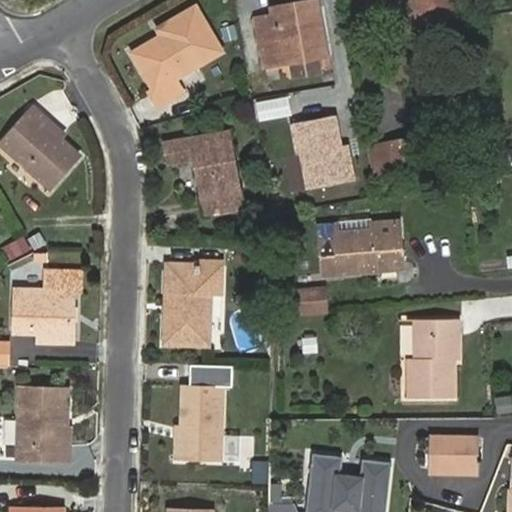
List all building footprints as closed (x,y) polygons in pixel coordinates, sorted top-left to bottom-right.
[(410,0),(412,5),(415,4),(431,1),(435,17),(452,14),(449,0),(410,0)] [(415,4),(418,21),(435,17),(431,1),(415,4)] [(176,79),(223,51),(194,3),(156,26),(159,33),(129,51),(153,90),(149,92),(159,107),(184,92),(176,79)] [(329,54),(321,8),(271,16),(257,19),(265,65),(329,54)] [(256,119),(288,114),(286,95),(253,100),(256,119)] [(51,187),(80,156),(41,122),(44,118),(33,108),(2,143),(51,187)] [(338,115),(295,122),(306,188),(349,181),(338,115)] [(229,130),(174,140),(178,162),(195,159),(205,215),(244,208),(229,130)] [(435,133),(388,143),(395,175),(442,165),(435,133)] [(388,143),(370,147),(376,178),(395,175),(388,143)] [(323,277),(404,270),(399,218),(369,221),(370,227),(339,229),(338,221),(319,223),(323,277)] [(26,236),(14,243),(21,255),(33,248),(26,236)] [(236,263),(256,264),(256,262),(256,248),(237,248),(236,263)] [(271,262),(271,249),(256,248),(256,262),(271,262)] [(194,262),(194,270),(168,270),(167,307),(175,308),(174,318),(167,318),(166,343),(209,344),(210,295),(221,296),(222,263),(194,262)] [(81,273),(47,272),(47,290),(17,290),(16,332),(39,333),(39,341),(73,341),(74,291),(81,292),(81,273)] [(294,286),(297,314),(326,310),(323,283),(294,286)] [(454,366),(444,366),(444,359),(459,358),(459,319),(416,319),(416,358),(409,358),(409,398),(454,398),(454,366)] [(184,385),(181,460),(221,461),(223,387),(184,385)] [(70,460),(71,428),(67,428),(60,428),(60,409),(68,409),(69,390),(20,388),(18,459),(70,460)] [(431,437),(430,470),(478,471),(478,438),(431,437)] [(341,458),(315,455),(307,511),(387,511),(394,463),(365,460),(363,477),(338,475),(341,458)]
